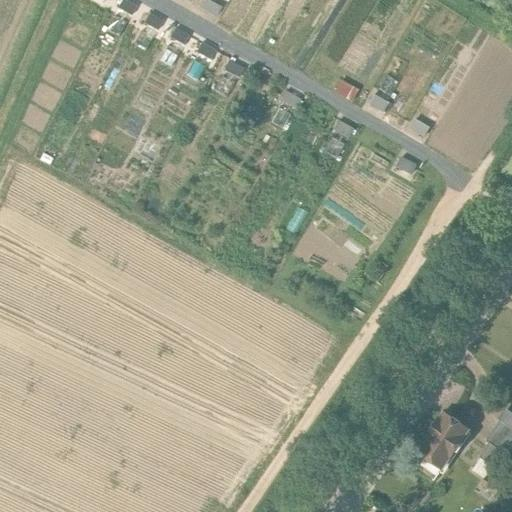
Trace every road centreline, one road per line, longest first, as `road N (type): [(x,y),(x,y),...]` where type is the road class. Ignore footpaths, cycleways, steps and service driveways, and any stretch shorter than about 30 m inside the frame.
road 1 (track): [(507,202),(303,511)]
road 2 (track): [(12,219),(327,393)]
road 3 (unclassified): [(342,511),(511,264)]
road 4 (track): [(33,511),(167,305)]
road 5 (track): [(0,145),(63,0)]
road 6 (track): [(0,363),(72,252)]
